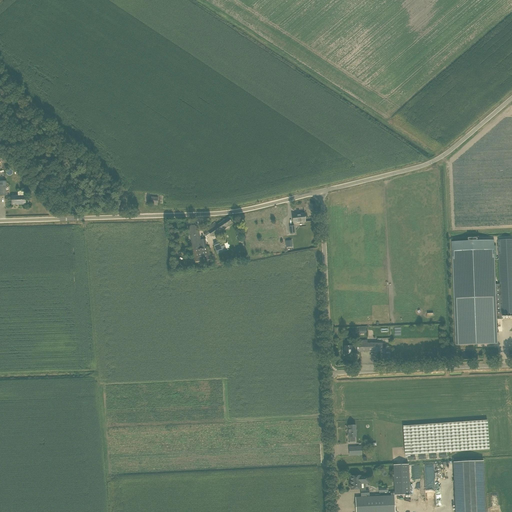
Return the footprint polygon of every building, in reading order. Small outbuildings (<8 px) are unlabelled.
[(12,205),(25,204),(25,196),(12,197),(12,205)] [(293,223),(305,222),(305,213),(292,215),(293,223)] [(232,223),(228,217),(217,225),(215,222),(206,229),(212,237),(232,223)] [(189,226),(192,246),(195,263),(199,262),(199,258),(205,257),(205,261),(210,260),(209,256),(210,256),(208,248),(206,248),(205,239),(200,240),(198,225),(189,226)] [(511,239),(498,240),(499,258),(495,258),(494,240),(452,242),(456,346),(499,344),(497,319),(502,319),(502,316),(511,315),(511,239)] [(226,251),(224,244),(220,245),(219,242),(213,244),(217,254),(226,251)] [(382,343),(368,343),(367,340),(361,340),(361,344),(357,344),(357,346),(357,352),(382,351),(382,343)] [(351,346),(345,346),(345,354),(357,354),(357,352),(357,346),(351,346)] [(405,455),(489,449),(487,420),(403,426),(405,455)] [(361,447),(349,447),(349,455),(361,455),(361,447)] [(484,511),(483,461),(453,462),(454,511),(484,511)] [(395,495),(410,495),(408,464),(393,465),(395,495)] [(430,473),(434,473),(433,464),(423,464),(424,487),(431,487),(430,473)] [(350,476),(351,489),(361,489),(361,483),(368,483),(368,476),(360,476),(350,476)] [(394,511),(394,496),(366,497),(361,497),(355,498),(355,511),(394,511)]
